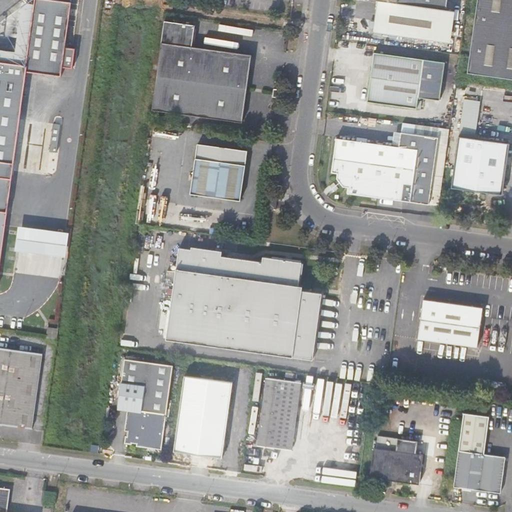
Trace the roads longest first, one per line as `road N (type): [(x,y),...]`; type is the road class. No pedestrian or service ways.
road 1 (unclassified): [(321,0),(296,172),(305,206),(341,226),(511,249)]
road 2 (unclassified): [(406,511),(0,457)]
road 3 (unknown): [(341,226),(340,357),(327,369),(162,342),(153,322),(155,262)]
